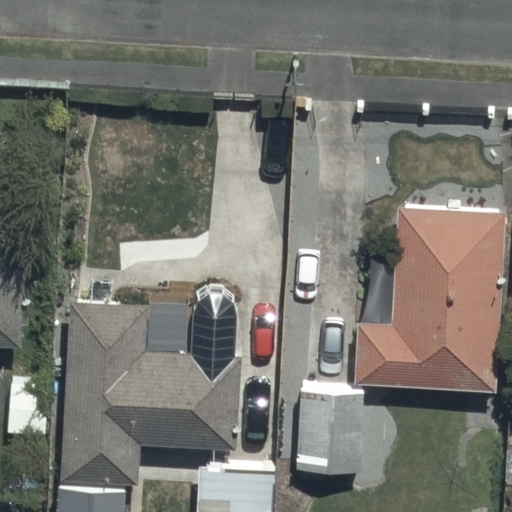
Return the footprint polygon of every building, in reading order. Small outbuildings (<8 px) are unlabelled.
[(0,345),(23,346),(29,152),(0,151),(0,345)] [(498,395),(502,212),(399,210),(397,320),(359,319),(358,392),(498,395)] [(191,307),(70,300),(60,482),(137,487),(139,442),(238,448),(243,358),(236,357),(239,303),(228,289),(211,287),(195,296),(191,307)] [(366,395),(304,390),(298,473),(360,478),(366,395)] [(269,511),(272,472),(199,468),(196,511),(269,511)] [(124,511),(125,491),(58,488),(57,511),(124,511)]
